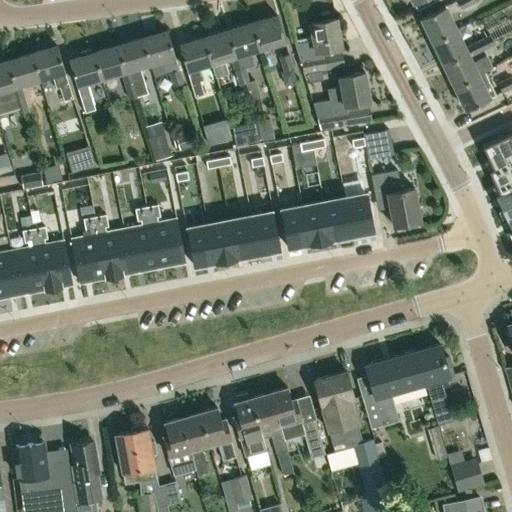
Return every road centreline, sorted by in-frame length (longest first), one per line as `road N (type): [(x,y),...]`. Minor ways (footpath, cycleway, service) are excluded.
road 1 (residential): [(0,330),(480,240)]
road 2 (unclassified): [(0,414),(107,397),(464,295)]
road 3 (residential): [(480,240),(361,0)]
road 4 (residential): [(511,469),(464,295)]
road 5 (residential): [(2,16),(145,0)]
